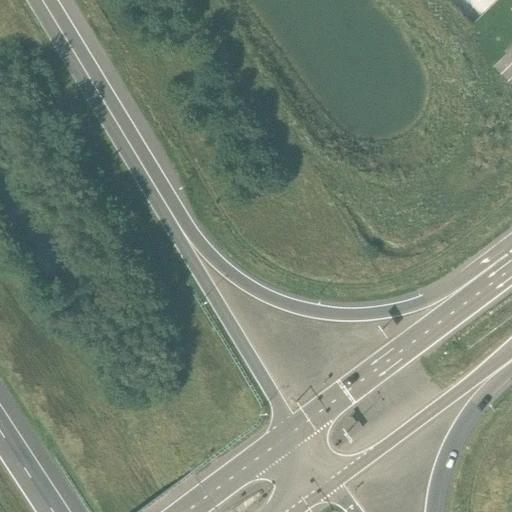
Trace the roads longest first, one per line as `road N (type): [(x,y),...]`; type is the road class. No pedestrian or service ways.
road 1 (motorway): [(511,267),(394,309),(294,305),(203,251),(158,177)]
road 2 (motorway): [(292,430),(191,260),(158,177)]
road 3 (trunk): [(511,270),(292,430)]
road 4 (trunk): [(333,485),(511,351)]
road 5 (motorway): [(158,177),(49,0)]
road 6 (motorway): [(432,511),(455,434),(511,352)]
road 7 (trunk): [(292,430),(186,511)]
